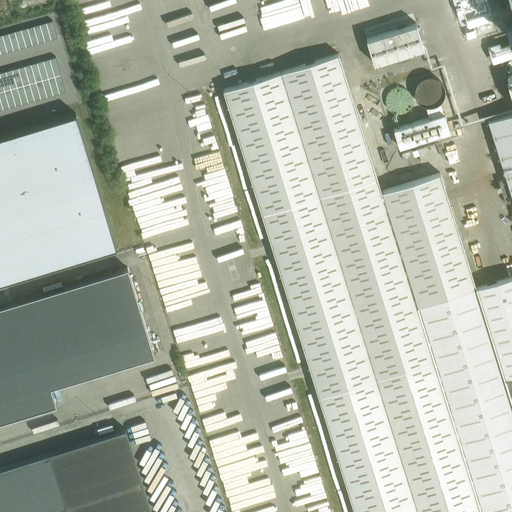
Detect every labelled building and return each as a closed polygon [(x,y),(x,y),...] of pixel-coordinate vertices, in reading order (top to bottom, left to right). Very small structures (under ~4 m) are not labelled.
[(511,36),(511,0),(499,0),(501,6),(511,3),(511,4),(511,24),(506,26),(509,37),(511,36)] [(52,20),(46,21),(51,39),(57,37),(52,20)] [(46,21),(40,23),(44,41),(51,39),(46,21)] [(424,47),(416,22),(366,38),(374,63),(424,47)] [(40,23),(33,25),(38,42),(44,41),(40,23)] [(33,25),(27,27),(32,44),(38,42),(33,25)] [(27,27),(21,29),(26,46),(32,44),(27,27)] [(21,29),(14,30),(19,48),(26,46),(21,29)] [(14,30),(8,32),(13,49),(19,48),(14,30)] [(8,32),(2,34),(7,51),(13,49),(8,32)] [(223,88),(354,511),(481,511),(482,511),(511,511),(511,112),(488,119),(506,177),(498,179),(505,202),(511,200),(511,275),(476,287),(440,172),(381,190),(338,53),(223,88)] [(409,53),(398,57),(399,62),(411,59),(409,53)] [(60,73),(56,56),(49,58),(54,75),(60,73)] [(54,75),(49,58),(43,60),(48,77),(54,75)] [(48,77),(43,60),(37,61),(42,79),(48,77)] [(42,79),(37,61),(31,63),(35,80),(42,79)] [(35,80),(31,63),(24,65),(29,82),(35,80)] [(29,82),(24,65),(18,67),(23,84),(29,82)] [(23,84),(18,67),(12,68),(17,86),(23,84)] [(17,86),(12,68),(6,70),(10,87),(17,86)] [(10,87),(6,70),(0,71),(0,74),(4,89),(10,87)] [(65,91),(60,73),(54,75),(59,92),(65,91)] [(59,92),(54,75),(48,77),(53,94),(59,92)] [(53,94),(48,77),(42,79),(47,96),(53,94)] [(47,96),(42,79),(35,80),(40,98),(47,96)] [(40,98),(35,80),(29,82),(34,99),(40,98)] [(34,99),(29,82),(23,84),(28,101),(34,99)] [(28,101),(23,84),(17,86),(22,103),(28,101)] [(22,103),(17,86),(10,87),(15,105),(22,103)] [(15,105),(10,87),(4,89),(9,106),(15,105)] [(9,106),(4,89),(0,90),(0,98),(3,108),(9,106)] [(393,128),(399,146),(450,130),(444,112),(393,128)] [(0,281),(116,247),(76,113),(0,135),(0,281)] [(408,149),(409,154),(424,149),(423,144),(408,149)] [(0,420),(56,404),(50,386),(154,355),(127,267),(0,305),(0,420)] [(0,511),(151,511),(125,428),(0,467),(0,511)]
